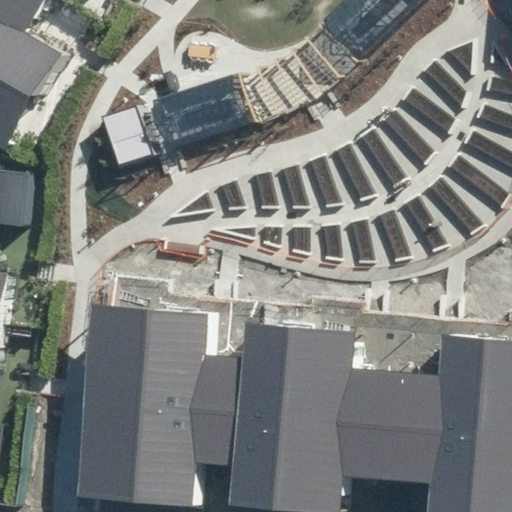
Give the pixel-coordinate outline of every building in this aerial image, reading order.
[(0,0),(0,127),(21,140),(78,44),(40,21),(52,0),(0,0)] [(0,159),(1,146),(0,145),(0,305),(21,308),(27,252),(0,249),(0,159)] [(0,363),(16,365),(21,308),(0,305),(0,363)] [(210,315),(95,305),(77,493),(196,504),(200,465),(231,467),(241,357),(207,354),(210,315)] [(360,331),(244,320),(241,357),(231,467),(227,508),(267,511),(346,511),(350,480),(379,482),(389,373),(357,370),(360,331)] [(511,511),(511,344),(447,339),(443,377),(389,373),(379,482),(428,487),(425,511),(511,511)]
